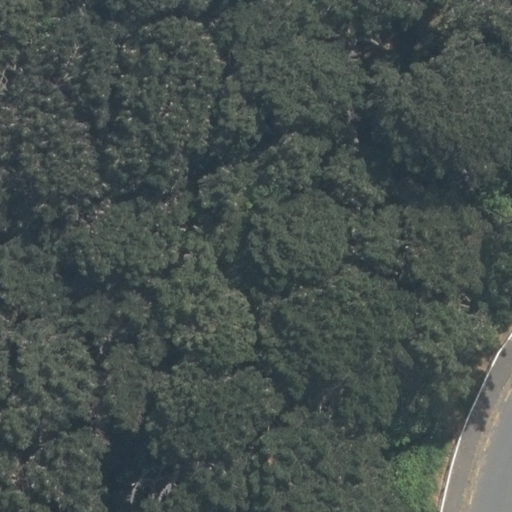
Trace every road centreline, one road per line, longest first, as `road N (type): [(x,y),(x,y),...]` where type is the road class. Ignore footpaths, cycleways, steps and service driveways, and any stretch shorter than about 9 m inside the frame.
road 1 (track): [(0,140),(131,342),(260,511)]
road 2 (track): [(356,511),(511,443)]
